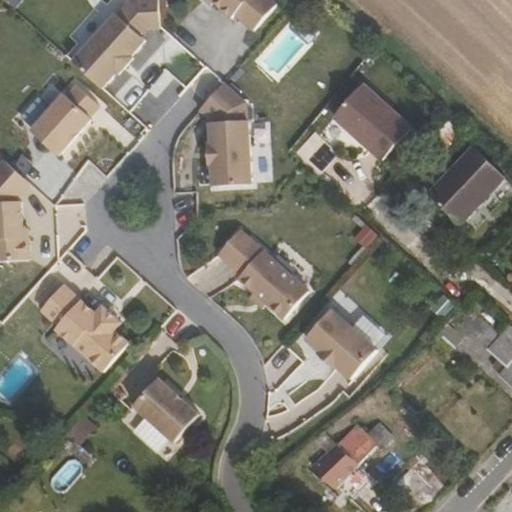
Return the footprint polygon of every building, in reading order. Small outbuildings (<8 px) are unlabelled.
[(130,56),(145,40),(139,34),(147,27),(159,24),(156,0),(131,0),(118,15),(116,14),(72,62),(101,87),(116,72),(118,74),(132,58),(130,56)] [(207,0),(212,4),(229,19),(234,14),(252,31),(276,5),(270,0),(207,0)] [(89,97),(74,83),(66,92),(81,106),(89,97)] [(249,185),(247,121),(246,121),(245,104),(223,83),(199,109),(210,120),(212,120),(213,144),(211,144),(211,164),(210,164),(210,186),(249,185)] [(407,129),(358,86),(330,117),(379,160),(407,129)] [(53,156),(86,120),(84,117),(89,112),(81,106),(66,92),(62,96),(59,95),(25,131),(53,156)] [(96,104),(89,97),(81,106),(89,112),(96,104)] [(329,154),(303,133),(287,152),(312,173),(329,154)] [(458,220),(500,174),(468,145),(426,191),(458,220)] [(0,259),(25,258),(23,235),(18,235),(17,199),(13,200),(13,197),(26,181),(0,158),(0,157),(0,259)] [(309,292),(241,229),(218,253),(241,274),(238,277),(254,291),(266,302),(284,319),(309,292)] [(128,342),(113,329),(119,322),(101,305),(94,312),(62,283),(39,308),(57,323),(54,327),(102,371),(128,342)] [(266,302),(254,291),(249,296),(261,308),(266,302)] [(351,382),(377,353),(332,311),(305,340),(319,353),(318,355),(334,370),(336,368),(351,382)] [(511,347),(500,338),(482,321),(473,331),(499,353),(506,359),(496,370),(511,383),(511,347)] [(511,327),(500,338),(511,347),(511,327)] [(496,370),(506,359),(499,353),(489,364),(496,370)] [(198,415),(157,378),(132,406),(173,443),(198,415)] [(334,489),(376,446),(379,449),(391,437),(376,422),(365,434),(352,422),(309,466),(334,489)] [(418,511),(431,511),(450,495),(418,465),(395,489),(418,511)]
